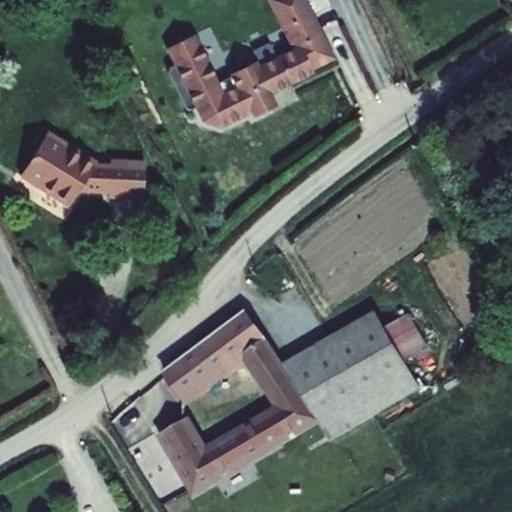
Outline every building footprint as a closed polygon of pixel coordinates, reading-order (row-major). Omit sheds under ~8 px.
[(268,0),(291,47),(260,63),(258,59),(230,72),(232,75),(219,81),(196,32),(167,47),(174,63),(170,66),(169,71),(186,108),(191,110),(195,107),(202,121),(220,127),(251,112),(254,117),(279,104),(274,92),(316,72),(314,68),(336,57),(308,0),(268,0)] [(20,176),(71,207),(79,190),(109,192),(109,196),(145,198),(146,159),(111,157),(110,163),(97,162),(98,160),(48,129),(20,176)] [(247,308),(163,371),(187,405),(247,362),(275,405),(209,444),(191,415),(158,435),(194,495),(227,477),(224,472),(229,470),(231,474),(294,438),(291,434),(296,431),(298,435),(321,421),(284,362),(269,337),(247,308)] [(376,310),(284,362),(321,421),(331,443),(422,387),(407,362),(386,327),(376,310)] [(409,314),(386,327),(407,362),(431,348),(409,314)] [(457,374),(443,382),(448,391),(462,382),(457,374)] [(385,479),(393,482),(396,472),(388,470),(385,479)]
